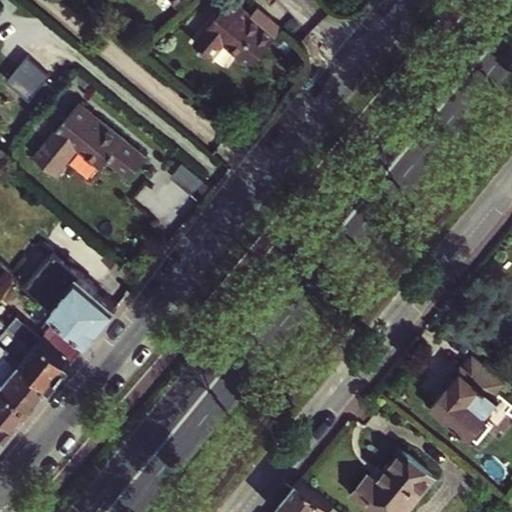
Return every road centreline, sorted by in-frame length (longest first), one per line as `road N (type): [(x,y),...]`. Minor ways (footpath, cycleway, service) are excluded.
road 1 (primary): [(510,0),(89,511)]
road 2 (primary): [(129,511),(511,52)]
road 3 (secondary): [(357,68),(0,491)]
road 4 (tertiary): [(232,511),(511,172)]
